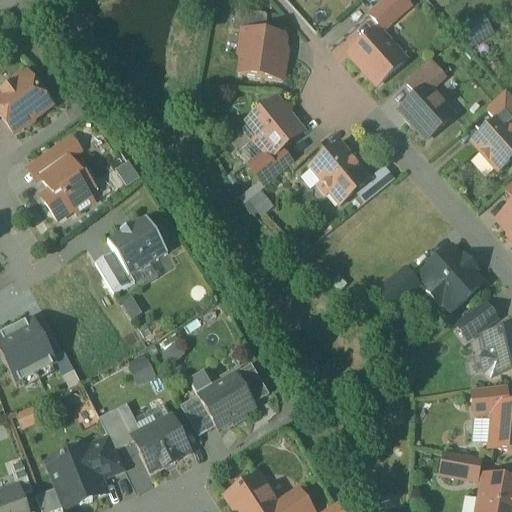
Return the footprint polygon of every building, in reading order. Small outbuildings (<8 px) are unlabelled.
[(402,0),(389,0),(370,17),(383,32),(410,8),(402,0)] [(265,17),(236,12),(233,34),(243,35),(244,34),(265,37),(267,20),(265,17)] [(404,64),(377,33),(350,56),(378,88),(404,64)] [(265,37),(244,34),(243,35),(240,58),(242,60),(240,77),(281,83),(285,59),(282,55),(284,43),(281,39),(265,37)] [(363,43),(356,36),(342,49),(349,56),(363,43)] [(429,63),(405,85),(417,98),(427,90),(431,94),(446,81),(429,63)] [(19,78),(12,83),(11,89),(0,97),(0,118),(14,137),(51,109),(27,77),(25,79),(19,78)] [(431,94),(427,90),(417,98),(400,113),(427,143),(453,119),(431,94)] [(289,110),(280,109),(276,104),(247,128),(256,140),(268,154),(272,159),(280,152),(301,135),(288,119),(289,110)] [(511,161),(511,132),(500,120),(472,145),(498,175),(511,161)] [(256,140),(247,128),(242,132),(251,144),(256,140)] [(71,142),(42,162),(42,163),(50,174),(69,161),(70,162),(80,154),(71,142)] [(340,147),(310,172),(321,186),(317,189),(324,198),(328,194),(339,208),(356,195),(370,184),(369,182),(340,147)] [(268,154),(248,170),(265,190),(293,168),(280,152),(272,159),(268,154)] [(50,174),(40,181),(41,182),(51,196),(53,194),(56,199),(45,207),(57,224),(72,213),(77,219),(94,207),(86,196),(94,191),(80,172),(78,173),(70,162),(69,161),(50,174)] [(42,163),(26,174),(35,186),(41,182),(40,181),(50,174),(42,163)] [(131,165),(119,173),(129,189),(141,182),(131,165)] [(383,171),(369,182),(370,184),(356,195),(365,207),(393,184),(383,171)] [(260,219),(275,208),(259,187),(244,198),(260,219)] [(511,210),(498,223),(511,239),(511,210)] [(146,221),(133,230),(131,228),(120,235),(121,237),(107,245),(114,256),(128,280),(130,279),(167,257),(146,221)] [(483,287),(451,251),(420,279),(430,290),(426,294),(437,307),(442,303),(452,315),(483,287)] [(114,256),(95,267),(114,298),(134,286),(130,279),(128,280),(114,256)] [(404,271),(376,294),(392,312),(419,289),(404,271)] [(484,306),(455,327),(467,344),(496,323),(484,306)] [(32,322),(0,338),(0,360),(15,390),(56,368),(52,360),(32,322)] [(511,333),(484,340),(487,355),(486,355),(482,362),(486,377),(492,381),(511,376),(511,333)] [(175,348),(163,359),(171,368),(183,357),(175,348)] [(63,354),(52,360),(56,368),(69,392),(79,387),(63,354)] [(147,366),(131,375),(137,385),(153,377),(147,366)] [(235,376),(197,398),(197,400),(216,431),(218,434),(232,426),(233,429),(248,421),(246,418),(256,412),(235,376)] [(506,391),(472,395),(474,419),(493,417),(494,409),(504,409),(506,391)] [(216,431),(197,400),(180,410),(198,441),(216,431)] [(127,408),(98,422),(109,442),(115,454),(129,446),(125,438),(139,431),(127,408)] [(511,410),(504,409),(494,409),(493,417),(492,424),(490,424),(489,436),(491,436),(490,452),(511,454),(511,410)] [(171,420),(132,441),(150,476),(163,470),(164,471),(178,464),(177,462),(189,456),(171,420)] [(109,442),(86,451),(89,458),(90,458),(100,483),(125,474),(115,454),(109,442)] [(480,463),(445,457),(440,479),(476,485),(480,463)] [(89,458),(67,467),(64,460),(47,466),(65,511),(66,511),(79,507),(80,509),(92,504),(91,502),(105,497),(100,483),(90,458),(89,458)] [(278,511),(277,508),(258,479),(226,500),(233,511),(278,511)] [(511,511),(511,484),(484,480),(478,511),(511,511)] [(25,511),(18,491),(0,498),(0,511),(25,511)] [(309,511),(299,494),(277,508),(278,511),(309,511)]
